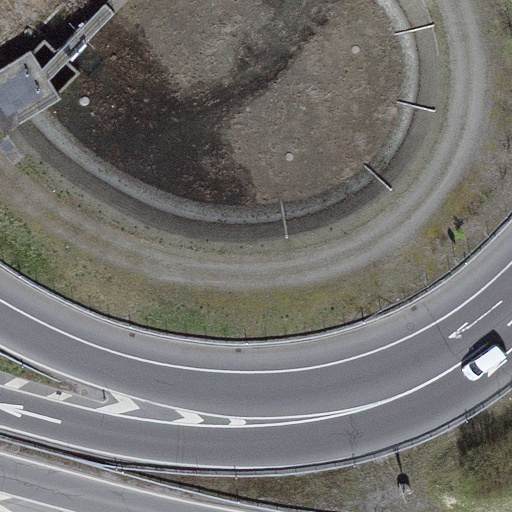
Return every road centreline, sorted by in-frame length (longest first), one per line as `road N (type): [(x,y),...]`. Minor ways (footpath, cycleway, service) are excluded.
road 1 (motorway): [(480,349),(398,402),(348,420),(234,440),(119,434),(0,405)]
road 2 (motorway): [(480,349),(366,392),(244,397),(107,366),(0,317)]
road 3 (motorway): [(0,473),(138,511)]
